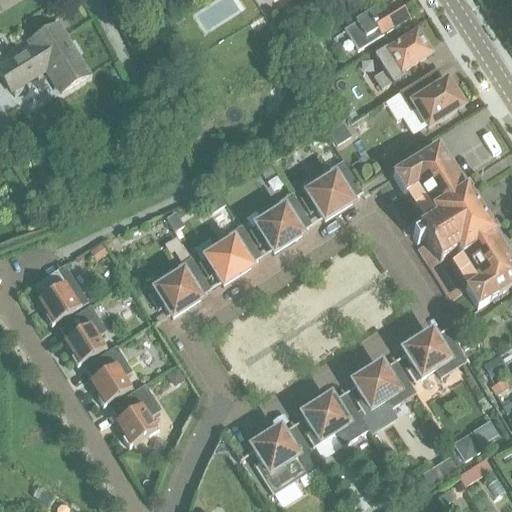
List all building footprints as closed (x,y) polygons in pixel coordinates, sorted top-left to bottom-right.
[(370,46),(408,22),(397,6),(390,11),(386,5),(343,33),(357,54),(370,46)] [(61,95),(88,79),(56,27),(29,43),(33,49),(0,69),(0,75),(11,93),(47,71),(61,95)] [(387,51),(374,59),(375,59),(376,59),(385,74),(375,81),(382,91),(405,76),(404,74),(430,58),(417,36),(388,54),(387,52),(387,51)] [(317,44),(310,49),(316,59),(323,54),(317,44)] [(348,88),(363,87),(362,71),(347,72),(348,88)] [(398,97),(384,106),(397,125),(410,116),(415,113),(416,113),(428,131),(463,109),(447,83),(443,86),(435,74),(398,97)] [(350,107),(344,110),(351,122),(357,118),(350,107)] [(201,124),(200,130),(204,134),(210,135),(215,132),(216,126),(212,121),(206,120),(201,124)] [(352,140),(343,127),(328,137),(337,150),(352,140)] [(466,294),(465,294),(477,313),(511,290),(511,270),(494,241),(494,240),(491,236),(483,224),(484,224),(483,222),(480,224),(474,215),(477,213),(476,211),(475,212),(467,200),(468,199),(465,195),(464,195),(440,156),(437,151),(392,180),(404,198),(425,230),(420,233),(420,232),(418,233),(419,235),(412,240),(417,247),(424,243),(439,266),(441,265),(445,262),(466,294)] [(301,202),(300,203),(311,220),(312,219),(310,216),(313,215),(316,213),(321,222),(320,223),(321,224),(322,223),(324,226),(342,215),(352,209),(350,206),(353,204),(363,197),(359,192),(359,191),(342,165),(315,182),(320,190),(307,199),(304,201),(301,202)] [(275,175),(271,168),(261,175),(265,181),(275,175)] [(250,234),(249,235),(255,245),(258,250),(260,249),(259,249),(262,247),(265,245),(267,248),(271,254),(270,255),(270,256),(271,255),(273,259),(291,247),(301,241),(299,238),(302,236),(310,231),(312,229),(312,228),(311,228),(297,205),(292,197),(265,215),(268,219),(270,222),(260,228),(257,230),(256,231),(256,232),(255,233),(253,233),(251,235),(250,234)] [(226,209),(220,199),(205,208),(211,218),(226,209)] [(175,216),(167,222),(175,235),(183,229),(175,216)] [(200,266),(198,267),(208,282),(209,281),(211,279),(214,277),(220,286),(219,287),(220,288),(221,287),(223,291),(241,279),(250,273),(248,270),(251,268),(262,261),(261,260),(261,261),(241,230),(214,247),(217,251),(219,255),(202,265),(200,267),(200,266)] [(106,255),(100,246),(90,253),(96,262),(106,255)] [(183,249),(173,255),(180,264),(189,258),(183,249)] [(149,299),(148,299),(157,314),(158,314),(158,313),(161,312),(164,310),(169,319),(168,319),(169,320),(170,320),(172,323),(190,312),(200,305),(198,302),(201,300),(211,294),(211,293),(210,293),(190,262),(164,279),(167,284),(169,287),(152,297),(149,299)] [(65,269),(33,290),(46,310),(43,312),(42,311),(41,312),(52,329),(86,307),(65,269)] [(90,310),(59,330),(72,351),(69,352),(68,352),(67,352),(78,369),(106,352),(98,340),(106,335),(90,310)] [(413,350),(403,355),(405,359),(404,359),(405,360),(406,360),(409,365),(412,369),(409,371),(405,373),(415,388),(416,387),(415,386),(418,385),(421,383),(435,374),(435,375),(437,377),(440,382),(464,366),(466,365),(447,334),(446,333),(436,339),(433,341),(431,338),(421,344),(413,350)] [(116,350),(84,371),(97,391),(94,393),(94,392),(93,393),(104,410),(132,392),(124,381),(132,376),(116,350)] [(499,359),(483,369),(489,379),(506,369),(499,359)] [(356,385),(353,388),(355,391),(354,392),(354,393),(356,392),(357,394),(361,401),(358,403),(356,405),(355,404),(354,405),(364,419),(367,417),(384,406),(386,410),(387,412),(389,414),(416,397),(396,366),(396,365),(395,365),(383,373),(381,370),(370,376),(356,385)] [(178,387),(184,383),(177,371),(167,378),(171,385),(178,387)] [(502,384),(490,391),(496,400),(507,392),(502,384)] [(159,433),(151,420),(161,414),(145,389),(110,411),(123,432),(120,434),(120,433),(119,433),(129,451),(148,439),(149,440),(159,433)] [(312,414),(302,420),(304,423),(303,424),(304,425),(305,424),(311,433),(308,435),(305,437),(305,436),(304,437),(313,452),(314,451),(318,448),(333,439),(336,443),(341,451),(361,439),(368,434),(345,398),(346,398),(345,397),(335,403),(332,405),(330,402),(320,408),(312,414)] [(511,404),(503,410),(507,417),(511,414),(511,404)] [(269,441),(251,452),(253,455),(252,456),(253,457),(254,456),(260,465),(257,467),(254,469),(254,468),(253,469),(273,500),(274,499),(273,499),(294,486),(314,473),(320,469),(302,441),(295,430),(294,429),(284,436),(281,437),(279,434),(269,441)] [(492,429),(475,439),(482,449),(498,438),(492,429)] [(473,440),(456,451),(465,464),(481,454),(473,440)] [(449,461),(438,468),(446,481),(457,475),(449,461)] [(486,465),(459,482),(465,492),(492,474),(486,465)] [(447,496),(436,503),(442,511),(452,505),(447,496)]
